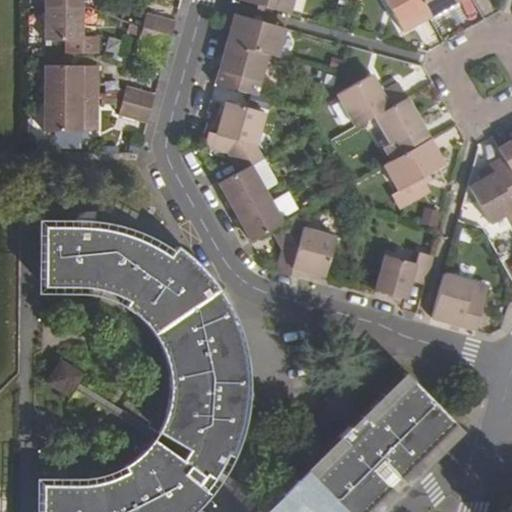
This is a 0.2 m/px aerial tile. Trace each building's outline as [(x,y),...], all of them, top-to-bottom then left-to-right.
[(238,0),(289,14),(292,0),(238,0)] [(384,0),(402,32),(428,18),(418,0),(384,0)] [(418,0),(428,18),(460,0),(418,0)] [(81,37),(81,8),(44,7),(44,41),(64,41),(64,53),(91,54),(96,54),(96,37),(81,37)] [(142,28),(171,36),(174,22),(145,14),(142,28)] [(233,14),(226,43),(277,57),(285,28),(233,14)] [(138,42),(167,50),(171,36),(142,28),(138,42)] [(167,50),(138,42),(131,64),(160,73),(167,50)] [(226,43),(218,71),(231,74),(227,88),(256,96),(267,55),(226,43)] [(43,98),(80,99),(81,81),(81,66),(43,66),(43,98)] [(81,81),(95,81),(95,66),(81,66),(81,81)] [(322,84),(334,87),(337,74),(326,71),(322,84)] [(375,114),(407,96),(399,82),(382,91),(372,74),(337,94),(356,126),(375,114)] [(80,99),(94,99),(95,81),(81,81),(80,99)] [(121,101),(150,109),(154,95),(125,87),(121,101)] [(405,151),(431,136),(407,96),(375,114),(392,142),(398,139),(405,151)] [(55,131),(80,132),(80,99),(43,98),(43,131),(55,131)] [(80,132),(94,132),(94,99),(80,99),(80,132)] [(118,115),(146,123),(150,109),(121,101),(118,115)] [(232,154),(236,140),(255,146),(264,114),(224,103),(218,125),(215,134),(207,132),(203,146),(232,154)] [(80,132),(55,131),(55,152),(80,152),(80,132)] [(429,172),(446,163),(431,136),(405,151),(394,158),(385,163),(399,189),(429,172)] [(387,145),(394,158),(405,151),(398,139),(392,142),(387,145)] [(217,184),(234,212),(266,194),(250,166),(262,158),(255,146),(236,140),(232,154),(230,160),(238,172),(217,184)] [(504,160),(511,174),(511,141),(498,150),(504,160)] [(489,224),(506,214),(511,224),(511,174),(504,160),(492,167),(495,173),(482,180),(469,188),(489,224)] [(492,167),(478,175),(482,180),(495,173),(492,167)] [(429,172),(399,189),(408,203),(430,190),(426,183),(432,179),(429,172)] [(282,215),(296,211),(289,191),(275,195),(282,215)] [(234,212),(250,241),(270,230),(276,242),(283,244),(296,248),(302,228),(295,216),(282,222),(266,194),(234,212)] [(425,206),(420,221),(438,226),(442,211),(425,206)] [(41,483),(40,511),(165,511),(198,480),(222,436),(231,386),(224,336),(201,290),(166,254),(121,230),(72,222),(43,226),(42,282),(71,278),(103,283),(132,299),(155,322),(169,352),(174,384),(168,416),(153,445),(130,468),(100,483),(68,487),(41,483)] [(334,237),(302,228),(296,248),(283,244),(274,272),(289,276),(291,268),(301,271),(323,277),(334,237)] [(373,291),(404,299),(409,281),(424,285),(432,257),(418,253),(415,264),(383,255),(373,291)] [(430,318),(474,330),(486,286),(442,274),(430,318)] [(59,356),(44,382),(69,397),(84,371),(59,356)] [(403,374),(348,427),(355,434),(410,381),(403,374)] [(295,480),(280,494),(308,511),(379,511),(396,495),(388,488),(398,479),(405,487),(460,432),(410,381),(355,434),(348,427),(337,439),(344,445),(304,485),(295,480)] [(337,439),(295,480),(304,485),(344,445),(337,439)] [(308,511),(280,494),(262,511),(308,511)]
